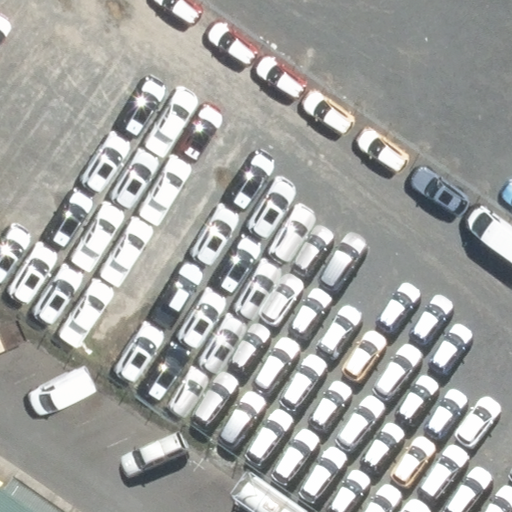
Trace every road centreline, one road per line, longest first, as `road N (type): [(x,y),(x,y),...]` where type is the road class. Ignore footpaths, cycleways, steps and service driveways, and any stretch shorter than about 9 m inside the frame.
road 1 (unknown): [(328,511),(351,377),(328,0)]
road 2 (unknown): [(0,429),(148,511)]
